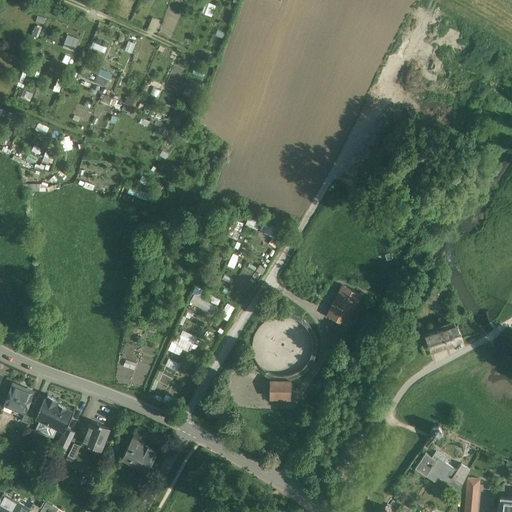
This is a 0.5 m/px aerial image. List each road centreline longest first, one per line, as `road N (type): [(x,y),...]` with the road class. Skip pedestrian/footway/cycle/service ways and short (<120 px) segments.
road 1 (residential): [(323,509),(401,390),(487,336)]
road 2 (residential): [(0,346),(191,427)]
road 3 (residential): [(191,427),(323,509)]
